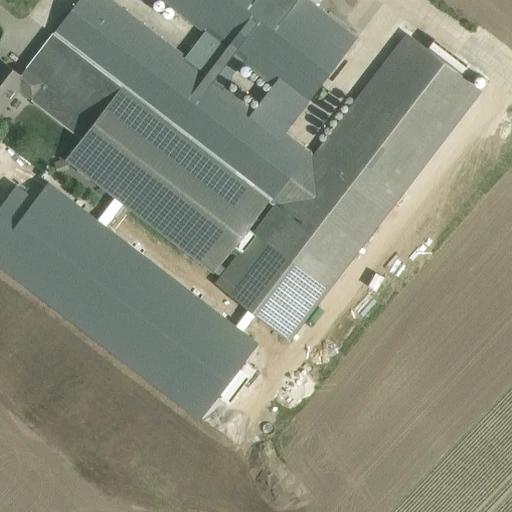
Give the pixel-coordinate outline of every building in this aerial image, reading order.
[(185,57),(110,0),(78,0),(29,65),(46,78),(31,98),(30,101),(81,139),(65,160),(292,336),(482,91),(407,33),(313,156),(224,87),(185,57)] [(356,38),(306,0),(162,0),(204,32),(243,62),(302,107),(356,38)] [(204,32),(185,57),(224,87),(243,62),(204,32)] [(29,65),(20,76),(0,59),(0,109),(17,87),(31,98),(46,78),(29,65)] [(0,243),(0,266),(199,420),(257,344),(47,182),(0,243)]
